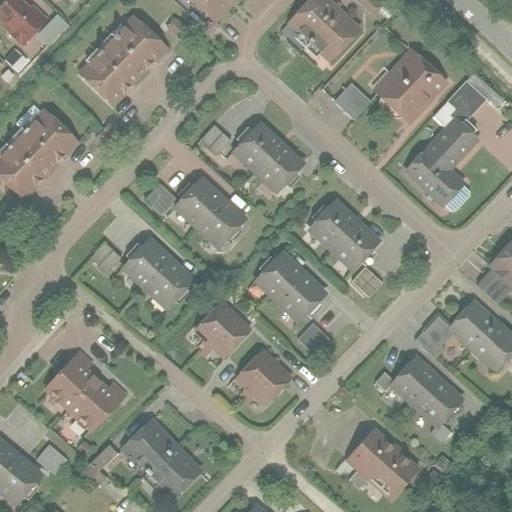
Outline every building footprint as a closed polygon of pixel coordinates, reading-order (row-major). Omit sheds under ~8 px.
[(21,0),(0,0),(0,21),(13,36),(36,16),(21,0)] [(215,0),(186,0),(203,15),(215,0)] [(323,0),(289,0),(273,18),(315,57),(347,22),(323,0)] [(180,25),(163,10),(153,20),(170,36),(180,25)] [(124,13),(66,71),(98,102),(155,44),(124,13)] [(397,119),(433,71),(399,44),(362,92),(397,119)] [(474,93),(455,75),(435,96),(454,114),(474,93)] [(336,78),(321,95),(341,113),(357,96),(336,78)] [(29,100),(0,130),(0,179),(15,193),(68,137),(29,100)] [(454,178),(438,164),(465,133),(439,110),(413,140),(411,138),(388,164),(432,202),(454,178)] [(102,112),(81,130),(95,146),(116,128),(102,112)] [(293,158),(247,113),(217,143),(263,188),(293,158)] [(201,119),(186,133),(199,148),(215,134),(201,119)] [(233,210),(188,170),(159,202),(203,242),(233,210)] [(149,175),(130,192),(145,208),(164,192),(149,175)] [(370,234),(320,189),(290,224),(340,268),(370,234)] [(180,272),(135,231),(105,263),(150,304),(180,272)] [(511,240),(502,231),(475,260),(511,294),(511,240)] [(93,236),(78,251),(94,267),(109,252),(93,236)] [(315,286),(269,243),(236,277),(282,320),(315,286)] [(354,261),(339,276),(357,294),(372,279),(354,261)] [(475,265),(462,279),(483,297),(495,283),(475,265)] [(508,337),(455,290),(429,320),(482,367),(508,337)] [(210,292),(178,322),(209,354),(240,324),(210,292)] [(421,314),(411,325),(429,340),(439,329),(421,314)] [(301,319),(286,333),(299,347),(314,333),(301,319)] [(410,326),(401,335),(421,353),(430,343),(410,326)] [(248,341),(220,370),(251,401),(279,372),(248,341)] [(31,379),(54,402),(85,370),(61,347),(31,379)] [(401,349),(374,381),(426,426),(453,394),(401,349)] [(85,370),(54,402),(77,424),(108,392),(85,370)] [(111,436),(135,462),(164,435),(140,409),(111,436)] [(360,422),(331,455),(377,497),(407,464),(360,422)] [(44,465),(57,449),(39,434),(25,449),(44,465)] [(164,435),(135,462),(158,487),(187,460),(164,435)] [(7,445),(0,453),(0,494),(3,497),(30,464),(7,445)] [(255,511),(239,497),(224,511),(255,511)] [(30,511),(54,511),(42,500),(30,511)]
